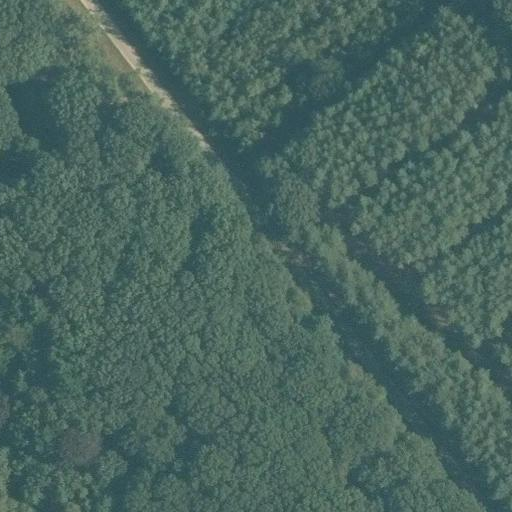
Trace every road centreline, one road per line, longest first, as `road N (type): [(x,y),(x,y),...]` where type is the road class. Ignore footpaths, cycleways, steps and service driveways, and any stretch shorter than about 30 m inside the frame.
road 1 (unclassified): [(487,511),(91,0)]
road 2 (track): [(441,0),(229,177),(0,397)]
